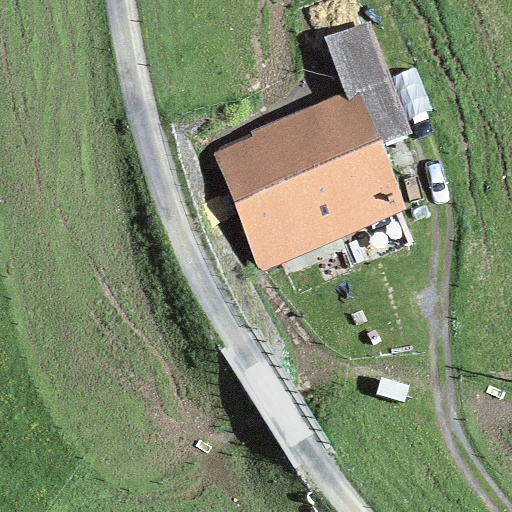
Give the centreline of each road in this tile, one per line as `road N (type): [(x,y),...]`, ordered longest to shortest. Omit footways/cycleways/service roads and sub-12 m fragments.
road 1 (track): [(129,0),(155,172),(294,448),(352,511)]
road 2 (track): [(449,397),(469,480),(505,511)]
